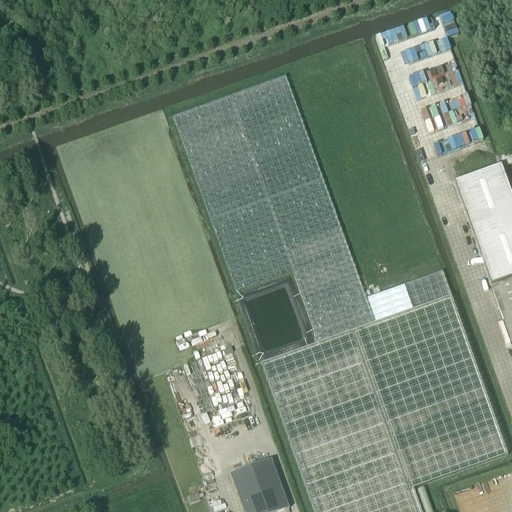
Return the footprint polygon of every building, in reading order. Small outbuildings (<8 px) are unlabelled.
[(261,364),(313,511),(419,511),(412,489),(506,455),(441,272),(365,299),(285,77),(172,118),(235,293),(292,272),(314,339),(315,345),(261,364)] [(511,200),(500,167),(453,184),(490,287),(511,278),(511,200)] [(511,282),(492,290),(511,345),(511,282)] [(271,460),(229,475),(242,511),(280,511),(288,509),(271,460)] [(188,498),(190,505),(200,501),(198,494),(188,498)]
